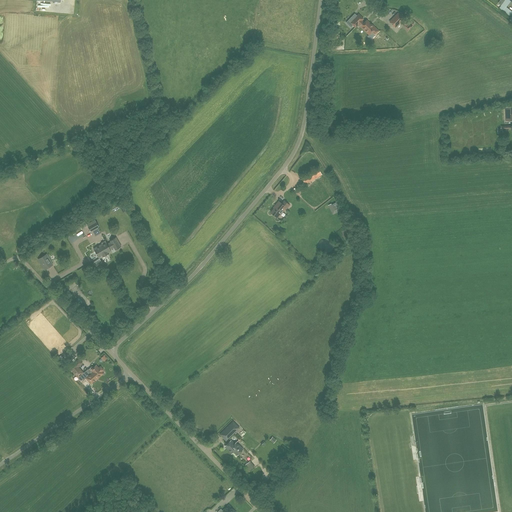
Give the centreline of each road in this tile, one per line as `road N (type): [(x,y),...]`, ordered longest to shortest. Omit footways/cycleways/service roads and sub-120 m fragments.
road 1 (unclassified): [(108,350),(198,266),(287,160),(300,134),(320,0)]
road 2 (unclassified): [(261,511),(130,373)]
road 3 (unclassified): [(0,461),(130,373)]
road 4 (unclassified): [(0,262),(21,258),(108,350)]
